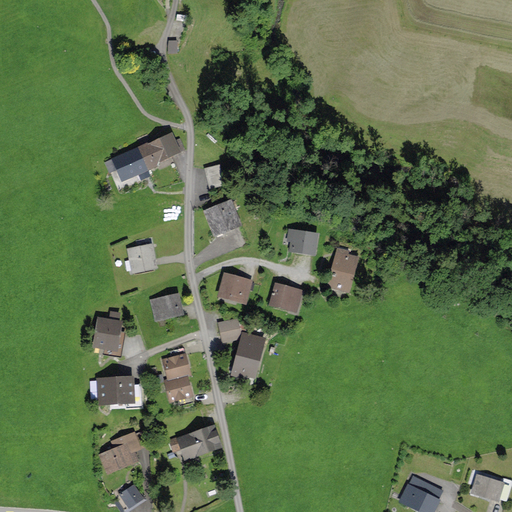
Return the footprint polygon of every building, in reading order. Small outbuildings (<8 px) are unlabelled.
[(178,42),(168,42),(168,55),(178,55),(178,42)] [(149,144),(139,149),(150,173),(160,168),(158,164),(180,154),(172,136),(150,145),(149,144)] [(139,149),(114,160),(123,182),(139,175),(143,183),(153,179),(150,173),(139,149)] [(220,166),(204,170),(209,191),(225,187),(220,166)] [(231,203),(204,214),(213,239),(241,228),(231,203)] [(320,236),(289,232),(286,253),(317,258),(320,236)] [(159,270),(154,245),(128,250),(133,275),(159,270)] [(355,278),(361,259),(338,251),(332,270),(355,278)] [(355,278),(332,270),(327,288),(350,295),(355,278)] [(252,282),(225,275),(219,298),(246,305),(252,282)] [(303,292),(276,285),(271,307),(298,314),(303,292)] [(179,295),(150,301),(155,324),(184,318),(179,295)] [(110,313),(109,322),(120,324),(122,315),(110,313)] [(122,333),(124,325),(120,324),(109,322),(98,320),(92,349),(105,352),(104,355),(121,359),(126,334),(122,333)] [(236,321),(218,324),(223,345),(240,341),(236,321)] [(255,380),(267,340),(243,333),(230,377),(237,379),(238,375),(255,380)] [(191,377),(186,354),(162,360),(167,382),(188,377),(191,377)] [(193,399),(188,377),(167,382),(164,383),(169,405),(193,399)] [(135,379),(98,380),(99,407),(136,406),(135,386),(135,379)] [(143,386),(135,386),(136,406),(136,409),(144,409),(143,386)] [(214,427),(176,440),(185,464),(222,451),(214,427)] [(113,451),(99,457),(108,478),(139,465),(134,454),(142,451),(135,433),(110,443),(113,451)] [(505,484),(478,476),(472,495),(499,503),(500,501),(505,484)] [(413,477),(409,485),(439,501),(444,492),(413,477)] [(511,481),(506,480),(505,484),(500,501),(508,503),(511,490),(511,481)] [(135,485),(120,495),(131,511),(145,501),(135,485)] [(409,485),(399,504),(415,511),(435,511),(441,502),(439,501),(409,485)]
